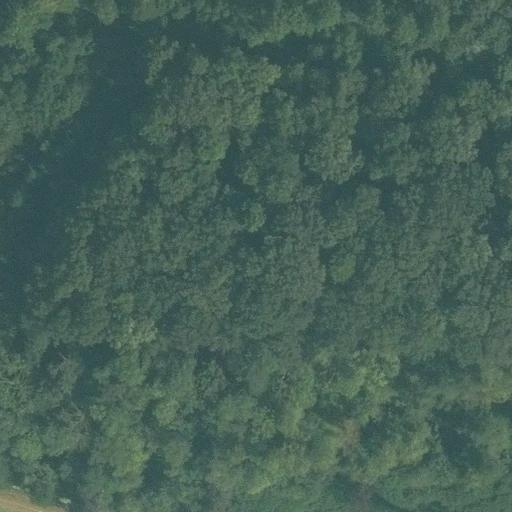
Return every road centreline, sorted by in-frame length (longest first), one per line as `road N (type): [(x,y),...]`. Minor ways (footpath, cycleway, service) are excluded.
road 1 (track): [(511,108),(173,50),(182,22),(64,0)]
road 2 (track): [(0,371),(139,126),(173,50)]
